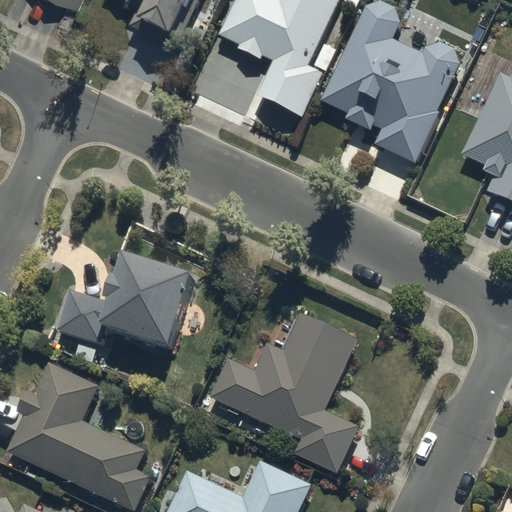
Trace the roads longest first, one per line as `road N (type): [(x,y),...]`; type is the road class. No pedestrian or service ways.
road 1 (residential): [(64,105),(511,319)]
road 2 (residential): [(511,327),(429,511)]
road 3 (residential): [(64,105),(0,242)]
